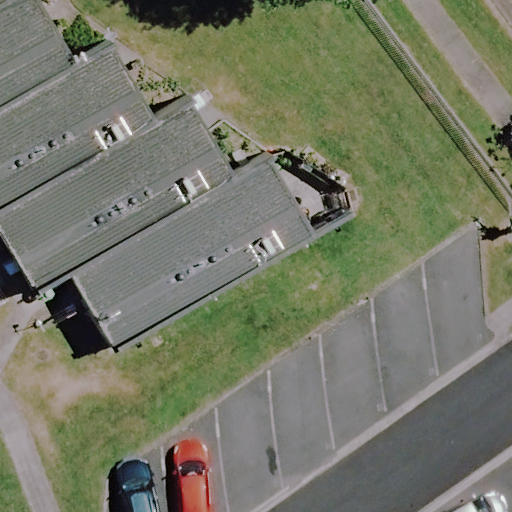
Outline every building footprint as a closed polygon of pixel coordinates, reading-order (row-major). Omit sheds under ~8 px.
[(0,0),(0,17),(21,5),(17,0),(0,0)] [(0,109),(60,74),(21,5),(0,17),(0,109)] [(64,71),(60,74),(0,109),(0,221),(144,133),(97,52),(64,71)] [(0,319),(63,283),(231,183),(188,108),(144,133),(0,221),(0,319)] [(231,183),(63,283),(106,358),(310,241),(265,164),(231,183)]
